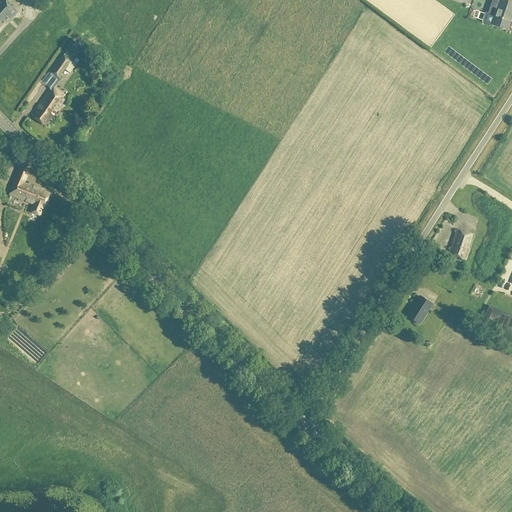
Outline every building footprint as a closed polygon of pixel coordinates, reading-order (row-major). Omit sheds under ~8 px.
[(0,0),(0,29),(3,26),(2,26),(12,15),(13,16),(17,11),(4,0),(0,0)] [(493,0),(489,13),(485,12),(481,22),(490,25),(490,24),(506,30),(511,14),(511,4),(500,1),(500,0),(493,0)] [(59,78),(69,63),(70,61),(72,62),(82,48),(74,42),(52,73),(59,78)] [(45,127),(64,100),(63,99),(65,96),(55,88),(56,86),(56,87),(61,80),(59,78),(31,116),(45,127)] [(44,209),(50,192),(28,184),(27,185),(22,183),(27,171),(18,167),(13,179),(15,180),(9,195),(32,204),(29,212),(40,217),(44,209)] [(465,261),(473,236),(455,230),(448,255),(465,261)] [(447,241),(447,232),(437,232),(437,241),(447,241)] [(419,325),(432,305),(420,297),(407,317),(419,325)] [(511,314),(488,303),(482,317),(511,330),(511,314)]
